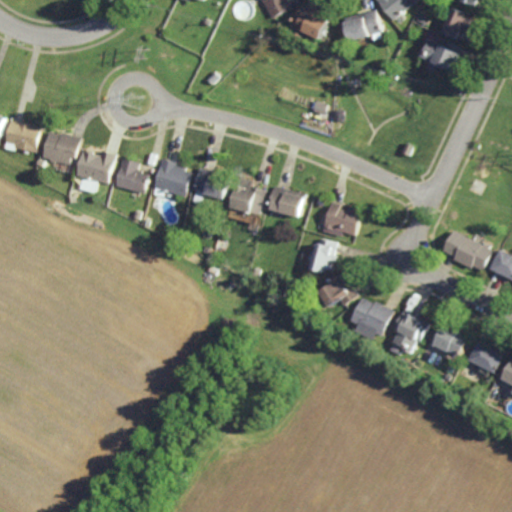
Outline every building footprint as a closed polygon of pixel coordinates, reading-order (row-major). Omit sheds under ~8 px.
[(291,0),(294,6),(274,17),(265,0),(291,0)] [(419,0),(394,19),(378,0),(419,0)] [(322,38),(305,29),(301,37),(293,32),(297,25),(294,24),(306,1),(334,16),(322,38)] [(467,33),(464,32),(461,40),(444,32),(456,6),(467,11),(465,16),(473,19),(467,33)] [(350,40),(344,18),(376,9),(382,31),(350,40)] [(427,18),(429,20),(427,25),(424,24),(417,20),(420,14),(421,15),(423,11),(429,14),(427,18)] [(447,45),(449,42),(462,48),(451,71),(419,56),(423,47),(426,48),(431,38),(447,45)] [(214,87),(207,79),(216,71),(224,79),(214,87)] [(326,114),(314,111),(317,100),(329,104),(326,114)] [(343,121),(334,120),(335,110),(344,111),(343,121)] [(0,113),(9,116),(3,136),(0,135),(0,113)] [(20,121),(20,120),(37,124),(36,126),(43,128),(37,151),(17,146),(17,144),(8,142),(14,120),(20,121)] [(63,134),(63,132),(84,137),(78,158),(73,156),(71,163),(57,159),(56,162),(51,161),(52,158),(45,156),(52,131),(63,134)] [(410,156),(405,154),(410,145),(415,147),(410,156)] [(104,155),(105,150),(118,154),(110,183),(79,175),(86,149),(95,151),(95,153),(104,155)] [(147,193),(119,186),(126,158),(140,161),(139,168),(143,170),(143,171),(151,174),(147,193)] [(188,195),(156,187),(164,158),(178,162),(178,165),(187,167),(186,171),(194,173),(188,195)] [(227,199),(195,189),(203,166),(222,173),(221,176),(233,180),(227,199)] [(254,189),(255,186),(268,189),(261,214),(233,207),(239,184),(248,187),(248,188),(254,189)] [(302,217),(270,208),(276,185),(308,194),(307,196),(308,196),(302,217)] [(351,211),(352,208),(364,212),(358,235),(327,227),(334,201),(343,204),(342,208),(351,211)] [(483,246),(485,243),(491,246),(489,249),(493,251),(483,270),(473,265),(472,268),(455,258),(456,256),(445,249),(455,230),(483,246)] [(337,254),(341,255),(339,262),(338,261),(335,269),(328,267),(327,271),(315,268),(324,237),(340,242),(337,254)] [(511,278),(492,268),(503,249),(511,253),(511,278)] [(257,280),(251,278),(254,266),(260,268),(257,280)] [(347,280),(352,277),(356,283),(354,285),(362,296),(348,305),(344,299),(333,306),(324,291),(335,283),(333,280),(343,273),(347,280)] [(397,311),(383,337),(378,334),(374,341),(357,331),(361,325),(354,321),(366,298),(377,304),(378,301),(397,311)] [(422,342),(419,340),(412,354),(405,350),(406,348),(396,342),(400,333),(396,331),(406,311),(431,324),(422,342)] [(461,356),(450,350),(450,352),(435,344),(446,324),(460,331),(459,332),(471,338),(461,356)] [(497,373),(471,360),(480,342),(506,355),(497,373)] [(511,361),(503,379),(511,383),(511,361)]
